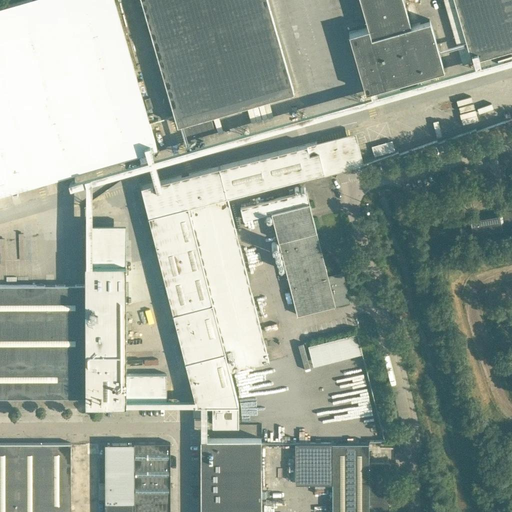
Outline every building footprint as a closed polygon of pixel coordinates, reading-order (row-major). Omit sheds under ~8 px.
[(24,0),(0,7),(0,194),(4,193),(147,153),(152,151),(157,149),(155,140),(114,0),(24,0)] [(268,0),(141,0),(175,114),(177,124),(294,91),(291,81),(268,0)] [(403,0),(360,0),(368,27),(349,33),(366,91),(370,90),(375,88),(385,85),(444,68),(441,59),(430,19),(420,22),(411,25),(403,0)] [(511,0),(453,0),(471,61),(474,60),(479,58),(511,48),(511,0)] [(141,185),(196,404),(212,404),(212,424),(239,424),(238,404),(230,370),(269,360),(227,196),(324,171),(334,169),(329,149),(319,151),(317,141),(141,185)] [(244,219),(271,212),(295,305),(297,315),(349,301),(342,273),(328,276),(306,190),(240,207),(244,219)] [(470,217),(473,236),(511,229),(511,224),(511,220),(502,222),(500,211),(470,217)] [(0,397),(86,397),(86,404),(167,404),(167,374),(126,374),(126,264),(85,264),(86,285),(0,284),(0,397)] [(359,332),(311,343),(316,364),(364,353),(359,332)] [(370,418),(379,413),(379,409),(375,401),(382,397),(374,398),(373,390),(372,383),(364,369),(364,367),(361,361),(357,363),(351,363),(352,367),(361,366),(350,372),(353,394),(353,395),(354,402),(353,401),(354,411),(347,412),(346,408),(338,409),(338,415),(342,421),(370,418)] [(193,407),(193,417),(201,417),(201,407),(193,407)] [(261,511),(261,438),(207,438),(201,438),(200,511),(261,511)] [(0,442),(0,511),(71,511),(71,443),(0,442)] [(332,482),(332,506),(389,506),(389,462),(369,462),(369,442),(370,442),(295,442),(295,483),(332,482)] [(119,443),(105,443),(105,502),(120,501),(119,443)] [(134,501),(134,489),(134,472),(134,443),(119,443),(120,501),(134,501)] [(134,443),(134,472),(147,472),(147,455),(147,443),(134,443)] [(170,443),(147,443),(147,455),(170,455),(170,445),(170,444),(170,443)] [(170,472),(170,455),(147,455),(147,472),(170,472)] [(134,489),(170,489),(170,472),(147,472),(134,472),(134,489)] [(170,489),(134,489),(134,501),(170,501),(170,489)] [(134,511),(134,501),(120,501),(105,502),(105,511),(134,511)] [(170,511),(170,501),(134,501),(134,511),(170,511)]
